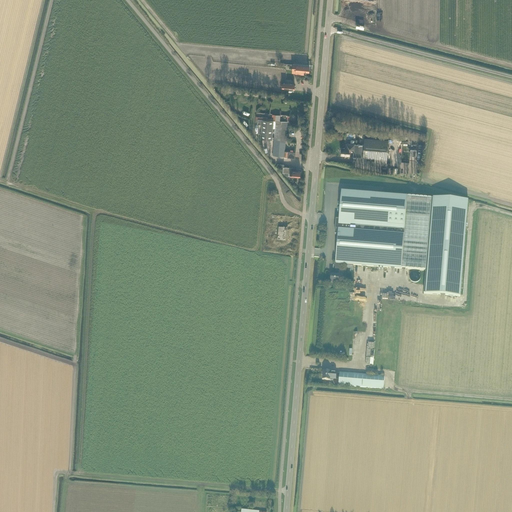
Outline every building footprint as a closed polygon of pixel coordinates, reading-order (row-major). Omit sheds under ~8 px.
[(293,64),(293,69),(296,69),(296,70),(296,73),(304,74),(304,70),(309,71),(309,70),(310,66),(297,65),(297,64),(293,64)] [(256,116),(256,118),(258,119),(258,123),(262,124),(261,138),(262,138),(272,139),(274,120),(275,120),(276,114),(272,114),(272,116),(274,116),(274,118),(268,117),(256,116)] [(275,120),(273,155),(284,156),(288,156),(288,157),(295,157),(296,151),(293,151),(293,149),(292,149),(291,149),(290,151),(288,151),(285,150),(287,121),(275,120)] [(388,137),(368,136),(364,136),(363,143),(347,142),(347,145),(345,144),(345,147),(341,147),(341,154),(349,154),(349,156),(375,157),(375,162),(387,162),(388,137)] [(278,163),(278,164),(283,170),(283,172),(287,175),(290,175),(291,175),(292,177),(295,177),(296,176),(300,176),(301,171),(291,170),(291,167),(284,167),(284,164),(278,163)] [(336,220),(335,235),(338,235),(336,264),(340,264),(372,267),(381,268),(426,271),(432,200),(432,199),(372,195),(342,192),(339,221),(336,220)] [(432,199),(432,200),(426,271),(424,294),(460,297),(468,202),(432,199)] [(286,226),(285,226),(283,225),(284,226),(278,225),(277,239),(285,240),(287,226),(286,226),(287,225),(286,226)] [(331,276),(331,283),(339,284),(339,276),(340,266),(340,264),(336,264),(334,264),(333,276),(331,276)] [(330,372),(328,372),(323,371),(322,380),(330,381),(330,379),(339,380),(340,374),(330,373),(330,372)] [(385,377),(342,373),(340,373),(340,374),(339,380),(339,385),(384,389),(385,377)]
